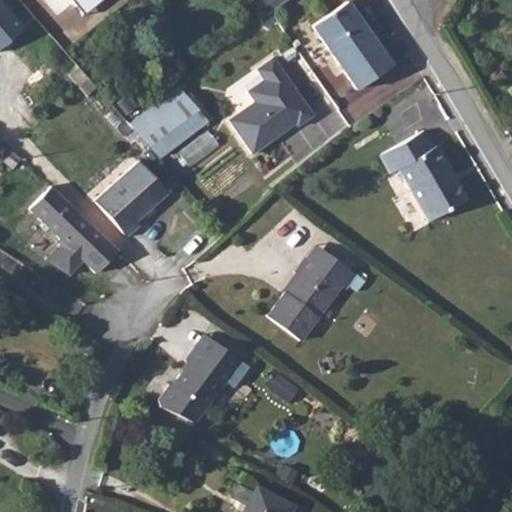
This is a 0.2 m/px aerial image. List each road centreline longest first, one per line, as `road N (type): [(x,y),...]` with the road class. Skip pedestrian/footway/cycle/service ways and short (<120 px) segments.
road 1 (residential): [(160,291),(118,344),(70,471),(64,511)]
road 2 (residential): [(511,189),(415,22)]
road 3 (unknown): [(0,263),(118,344)]
